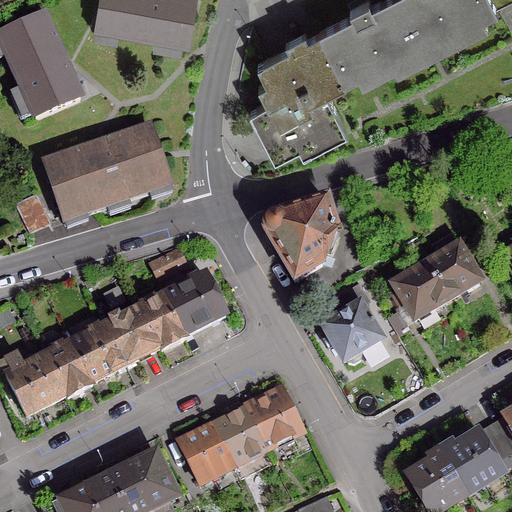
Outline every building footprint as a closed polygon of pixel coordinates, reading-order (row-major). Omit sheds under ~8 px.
[(180,39),(186,40),(192,0),(98,0),(94,25),(95,25),(93,37),(114,41),(116,29),(154,35),(152,47),(178,51),(180,39)] [(351,16),(317,33),(342,82),(376,65),(380,73),(394,66),(392,63),(421,48),(396,0),(382,0),(370,7),(367,1),(348,10),(351,16)] [(396,0),(421,48),(495,10),(494,9),(495,9),(490,0),(396,0)] [(20,122),(32,118),(34,123),(78,104),(40,18),(0,36),(0,60),(6,58),(21,93),(9,97),(20,122)] [(266,102),(255,108),(279,155),(322,133),(326,141),(344,131),(324,91),(342,82),(317,33),(263,61),(271,79),(257,86),(266,102)] [(34,197),(33,197),(47,226),(61,221),(65,232),(86,225),(82,214),(87,213),(103,207),(107,218),(128,211),(124,200),(146,193),(149,204),(171,196),(167,185),(155,150),(148,131),(43,167),(51,192),(34,198),(34,197)] [(30,234),(47,226),(33,197),(15,206),(29,235),(30,234)] [(265,220),(261,230),(293,283),(321,267),(334,234),(325,203),(265,220)] [(461,256),(457,248),(424,268),(445,303),(478,284),(467,265),(472,262),(467,253),(461,256)] [(177,253),(148,268),(155,282),(184,268),(177,253)] [(511,253),(503,259),(511,274),(511,253)] [(445,303),(424,268),(391,287),(396,295),(390,298),(395,307),(401,304),(412,323),(445,303)] [(187,286),(161,299),(183,342),(184,341),(183,339),(223,319),(203,278),(195,282),(194,279),(185,283),(187,286)] [(336,320),(321,329),(342,364),(344,362),(346,366),(352,367),(358,363),(359,357),(358,354),(379,342),(359,308),(367,303),(357,287),(329,303),(337,317),(336,320)] [(122,303),(115,290),(102,297),(109,310),(122,303)] [(161,353),(183,342),(161,299),(153,303),(151,300),(143,304),(145,307),(139,310),(161,353)] [(0,331),(19,322),(11,308),(0,313),(0,331)] [(159,354),(161,353),(139,310),(117,321),(116,318),(107,322),(109,325),(103,328),(124,369),(158,351),(159,354)] [(89,386),(124,369),(103,328),(97,331),(96,328),(87,332),(89,335),(67,346),(89,389),(90,388),(89,386)] [(66,400),(89,389),(67,346),(61,349),(60,346),(51,350),(53,353),(45,357),(66,400)] [(65,401),(66,400),(45,357),(24,368),(18,356),(0,365),(0,368),(5,377),(3,378),(24,419),(64,398),(65,401)] [(241,407),(244,412),(264,452),(301,434),(281,393),(249,409),(247,404),(241,407)] [(262,453),(264,452),(244,412),(211,428),(231,468),(262,453)] [(506,456),(511,452),(511,415),(489,429),(506,456)] [(197,486),(231,468),(211,428),(177,445),(197,486)] [(447,455),(443,449),(438,453),(466,498),(500,477),(492,464),(506,456),(489,429),(447,455)] [(436,461),(406,479),(426,511),(442,511),(466,498),(438,453),(433,456),(436,461)] [(154,456),(129,469),(151,511),(172,511),(168,503),(176,499),(154,456)] [(122,511),(149,511),(151,511),(129,469),(107,479),(122,511)] [(95,511),(122,511),(107,479),(85,490),(95,511)] [(95,511),(85,490),(40,511),(95,511)] [(330,511),(324,499),(295,511),(330,511)]
